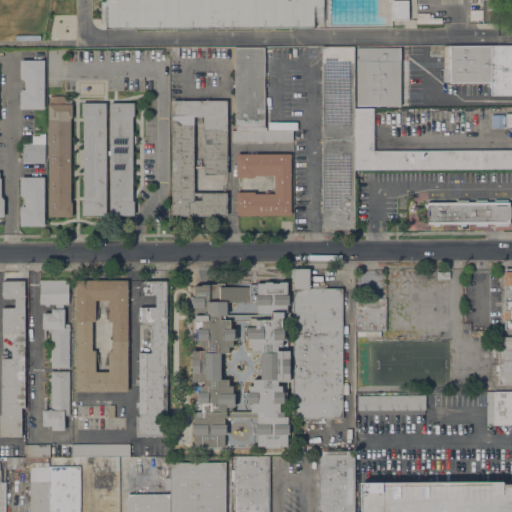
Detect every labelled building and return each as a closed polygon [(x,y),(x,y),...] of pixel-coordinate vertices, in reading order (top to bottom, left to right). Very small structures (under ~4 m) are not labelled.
[(324,0),(324,7),(314,7),(314,28),(105,29),(105,7),(100,7),(100,1),(105,1),(105,0),(324,0)] [(391,0),(408,0),(408,20),(407,20),(392,20),(391,0)] [(481,0),(482,22),(494,22),(493,0),(481,0)] [(417,24),(417,13),(429,13),(429,18),(441,18),(441,24),(417,24)] [(511,45),(511,96),(491,96),(491,95),(491,87),(489,87),(489,83),(459,83),(450,83),(450,81),(443,81),(443,45),(511,45)] [(354,231),(323,231),(322,46),(353,46),(354,231)] [(357,48),(357,47),(386,47),(399,47),(400,47),(400,106),(356,106),(356,61),(355,48),(357,48)] [(179,56),(170,56),(170,48),(179,48),(179,56)] [(264,127),(234,127),(234,48),(264,48),(264,127)] [(44,109),(20,109),(20,91),(22,91),(22,89),(25,89),(25,80),(21,80),(21,79),(20,79),(20,60),(44,60),(44,109)] [(49,96),(65,96),(65,104),(72,104),(72,118),(71,118),(70,202),(72,202),(72,217),(48,217),(49,96)] [(171,100),(226,100),(227,175),(204,175),(204,116),(194,117),(194,193),(227,193),(227,216),(172,216),(171,100)] [(106,215),(82,215),(82,201),(83,201),(83,116),(82,116),(82,103),(106,103),(106,215)] [(110,103),(134,103),(134,116),(132,116),(132,201),(134,201),(134,215),(110,215),(110,103)] [(511,169),(355,169),(355,108),(374,108),(374,150),(511,150),(511,169)] [(504,114),(504,127),(492,128),(491,115),(504,114)] [(292,131),(292,142),(232,142),(231,132),(292,131)] [(45,134),(45,163),(22,163),(22,143),(32,143),(32,141),(31,141),(31,139),(32,139),(32,136),(40,136),(40,134),(45,134)] [(291,154),(291,158),(291,211),(291,216),(236,215),(236,192),(255,192),(255,193),(274,193),(274,176),(255,176),(255,177),(236,177),(236,154),(291,154)] [(44,226),(20,226),(20,208),(21,208),(21,207),(24,207),(24,196),(21,196),(21,195),(20,195),(20,177),(44,177),(44,226)] [(511,199),(511,226),(424,227),(424,222),(428,222),(427,205),(424,205),(424,199),(511,199)] [(309,288),(342,288),(342,418),(293,418),(293,269),(309,269),(309,288)] [(502,330),(511,329),(511,270),(502,271),(502,330)] [(437,279),(436,271),(449,271),(450,279),(437,279)] [(69,280),(69,304),(49,304),(49,306),(45,306),(45,304),(40,304),(40,280),(69,280)] [(76,391),(76,280),(128,280),(128,391),(76,391)] [(25,407),(21,407),(21,436),(0,436),(0,415),(1,415),(1,358),(12,358),(12,334),(2,334),(2,308),(15,308),(15,298),(2,298),(2,281),(24,281),(25,407)] [(139,281),(167,281),(167,436),(136,436),(136,416),(139,416),(139,407),(136,407),(136,402),(139,402),(139,384),(136,384),(136,379),(139,379),(139,364),(136,364),(136,359),(139,359),(139,353),(151,353),(151,321),(139,321),(139,307),(156,307),(156,295),(139,295),(139,281)] [(217,446),(217,448),(202,448),(202,446),(194,446),(194,434),(193,434),(193,424),(194,424),(194,412),(201,412),(201,403),(198,403),(196,403),(196,392),(199,392),(199,386),(204,386),(204,382),(192,382),(192,351),(204,350),(204,346),(199,346),(199,340),(196,340),(196,329),(201,329),(201,320),(195,321),(195,315),(194,315),(194,306),(191,306),(191,298),(195,298),(194,286),(202,286),(202,284),(216,284),(216,283),(224,283),(224,287),(249,287),(249,285),(257,284),(257,283),(264,283),(264,282),(272,282),(272,283),(279,283),(279,282),(287,282),(287,295),(289,295),(289,305),(287,305),(287,312),(283,312),(283,317),(282,317),(282,329),(286,329),(286,340),(284,340),(282,340),(282,346),(277,346),(277,351),(290,351),(290,381),(277,382),(277,386),(282,386),(282,392),(286,392),(286,400),(284,400),(284,403),(280,403),(280,412),(284,412),(284,417),(287,417),(288,424),(289,424),(289,434),(287,434),(287,446),(280,446),(280,448),(265,448),(265,446),(257,446),(257,434),(255,434),(255,425),(257,425),(257,412),(251,412),(251,403),(247,403),(245,403),(245,392),(249,392),(249,386),(253,386),(253,379),(261,379),(261,353),(253,353),(253,347),(249,347),(249,338),(245,338),(245,327),(249,327),(249,318),(255,318),(255,320),(271,320),(271,314),(257,314),(257,305),(255,305),(255,301),(227,301),(227,315),(224,315),(224,320),(230,320),(230,329),(236,329),(236,340),(232,340),(232,346),(229,346),(229,353),(221,353),(221,379),(229,379),(229,386),(232,386),(232,394),(236,394),(236,405),(235,405),(235,407),(232,407),(232,412),(226,412),(226,417),(224,417),(224,424),(228,424),(228,434),(226,434),(224,434),(224,446),(217,446)] [(381,330),(381,336),(356,336),(356,331),(355,331),(355,299),(385,298),(385,330),(381,330)] [(69,368),(51,368),(51,361),(50,361),(50,358),(51,358),(51,330),(49,330),(49,328),(42,328),(42,313),(52,313),(52,309),(56,309),(56,305),(64,305),(64,324),(69,324),(69,368)] [(511,384),(498,384),(498,371),(496,371),(496,365),(498,365),(498,336),(511,336),(511,384)] [(69,415),(64,415),(64,430),(51,430),(51,426),(42,426),(42,410),(48,410),(48,409),(51,409),(51,381),(50,381),(50,378),(51,378),(51,371),(69,371),(69,415)] [(511,424),(486,425),(486,391),(511,391),(511,424)] [(425,409),(358,410),(357,396),(413,395),(413,393),(425,393),(425,409)] [(30,511),(30,468),(6,468),(6,456),(25,456),(25,445),(50,444),(50,457),(48,457),(48,466),(80,466),(80,511),(30,511)] [(71,456),(71,444),(129,444),(129,456),(71,456)] [(350,457),(354,457),(354,511),(318,511),(318,457),(321,457),(321,450),(350,449),(350,457)] [(269,457),(269,511),(234,511),(234,457),(269,457)] [(164,489),(164,478),(170,478),(170,462),(225,462),(225,511),(170,511),(170,489),(164,489)] [(0,511),(0,470),(1,470),(1,482),(6,482),(6,504),(8,504),(8,510),(6,510),(6,511),(0,511)] [(511,511),(511,482),(359,482),(359,511),(511,511)] [(128,511),(128,494),(169,494),(169,511),(128,511)]
